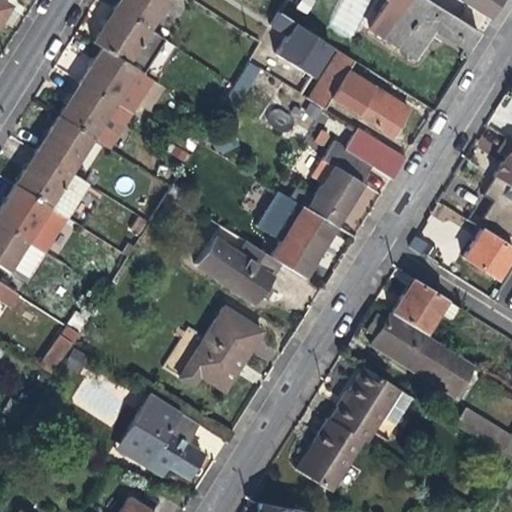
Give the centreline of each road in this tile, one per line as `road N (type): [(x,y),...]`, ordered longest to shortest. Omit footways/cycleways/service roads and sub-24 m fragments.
road 1 (residential): [(208,511),(379,239)]
road 2 (residential): [(379,239),(511,32)]
road 3 (residential): [(379,239),(511,321)]
road 4 (residential): [(69,0),(0,109)]
